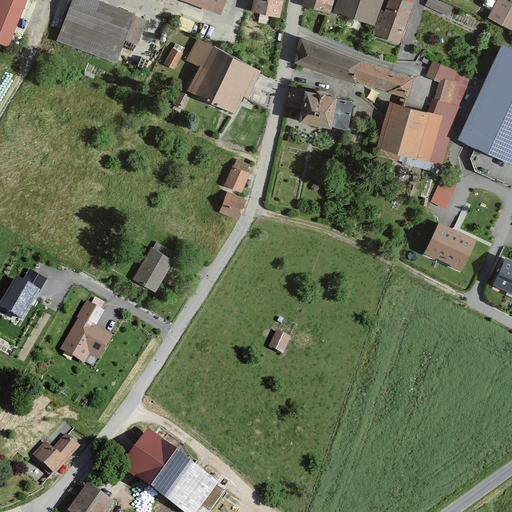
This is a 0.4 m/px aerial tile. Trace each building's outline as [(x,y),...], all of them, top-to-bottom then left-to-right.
[(25,0),(0,0),(0,39),(9,43),(25,0)] [(99,0),(70,0),(57,38),(116,60),(133,12),(99,0)] [(223,0),(191,0),(220,10),(223,0)] [(283,0),(253,0),(251,12),(279,19),(283,0)] [(329,12),(332,0),(302,0),(301,3),(329,12)] [(337,0),(334,9),(375,23),(382,0),(337,0)] [(413,2),(407,0),(388,0),(385,9),(382,8),(373,33),(400,41),(413,2)] [(448,14),(452,5),(441,0),(427,0),(426,4),(448,14)] [(511,2),(508,0),(496,0),(488,15),(511,28),(511,2)] [(362,53),(301,36),(294,61),(355,78),(361,58),(362,53)] [(262,70),(196,37),(186,58),(199,65),(187,88),(234,110),(242,94),(249,98),(262,70)] [(511,48),(502,44),(459,139),(511,163),(511,48)] [(165,62),(176,68),(185,50),(173,45),(165,62)] [(413,74),(361,58),(355,78),(407,94),(413,74)] [(447,67),(432,61),(426,74),(441,80),(442,76),(447,67)] [(457,80),(442,76),(441,80),(435,97),(451,102),(457,80)] [(353,97),(291,84),(287,103),(300,106),(297,119),(346,129),(353,97)] [(185,110),(191,93),(179,89),(174,106),(185,110)] [(455,117),(390,100),(377,145),(442,163),(455,117)] [(249,171),(232,163),(223,183),(241,191),(249,171)] [(447,207),(456,182),(441,176),(432,201),(447,207)] [(245,197),(225,190),(218,210),(238,218),(245,197)] [(477,240),(438,222),(423,255),(461,273),(477,240)] [(173,260),(151,247),(133,278),(154,291),(173,260)] [(511,261),(505,258),(493,286),(511,294),(511,261)] [(16,275),(0,301),(0,306),(22,319),(40,290),(16,275)] [(78,319),(60,349),(84,364),(89,355),(98,361),(113,336),(95,326),(104,312),(86,302),(77,318),(78,319)] [(290,336),(276,330),(269,345),(283,352),(290,336)] [(46,442),(33,455),(53,474),(80,448),(66,434),(51,448),(46,442)] [(182,511),(197,511),(217,483),(143,434),(119,470),(182,511)] [(105,511),(112,503),(86,486),(67,511),(105,511)]
